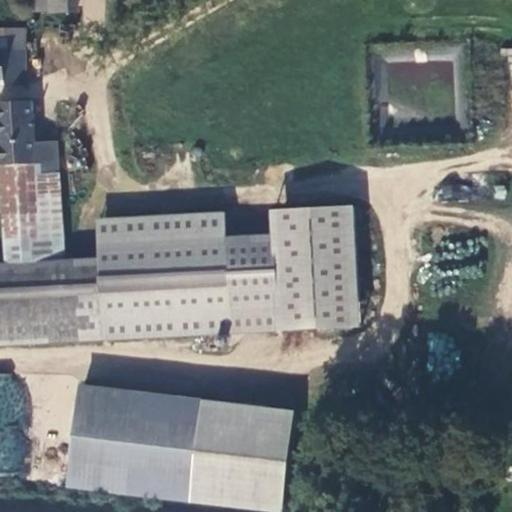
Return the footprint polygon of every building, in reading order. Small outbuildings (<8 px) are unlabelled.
[(28,0),(29,14),(51,15),(51,0),(28,0)] [(0,108),(0,122),(5,171),(37,167),(36,150),(34,107),(0,108)] [(65,268),(60,149),(36,150),(37,167),(5,171),(8,270),(65,268)] [(226,221),(100,228),(107,347),(232,340),(226,221)] [(0,353),(104,347),(100,266),(65,268),(8,270),(0,269),(0,353)] [(20,376),(0,376),(0,474),(21,474),(20,376)] [(205,408),(84,394),(73,493),(193,507),(205,408)]
